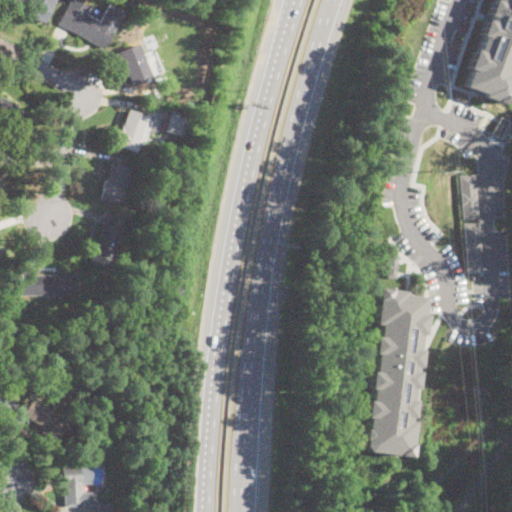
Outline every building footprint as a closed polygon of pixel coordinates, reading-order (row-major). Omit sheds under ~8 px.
[(54,0),(43,23),(19,12),(20,9),(11,5),(13,0),(54,0)] [(108,28),(98,47),(72,32),(71,32),(57,24),(71,0),(73,0),(88,9),(85,14),(108,28)] [(456,87),(486,0),(511,0),(511,77),(503,106),(456,87)] [(148,78),(132,86),(121,61),(138,54),(148,78)] [(0,98),(6,102),(5,104),(27,115),(20,131),(0,122),(0,98)] [(188,114),(180,137),(165,131),(173,108),(188,114)] [(134,153),(115,147),(128,110),(147,116),(134,153)] [(128,168),(120,203),(100,199),(103,178),(106,179),(110,163),(128,168)] [(458,176),(474,175),(476,220),(460,221),(458,176)] [(109,270),(90,264),(104,223),(123,230),(109,270)] [(142,227),(139,237),(128,234),(131,224),(142,227)] [(463,272),(478,271),(476,224),(460,225),(463,272)] [(395,278),(386,277),(388,255),(398,256),(395,278)] [(75,295),(33,295),(33,275),(75,275),(75,295)] [(355,456),(402,461),(419,301),(372,293),(355,456)] [(12,323),(9,333),(1,330),(3,321),(12,323)] [(48,356),(44,362),(39,359),(43,352),(48,356)] [(0,393),(12,402),(0,418),(0,393)] [(66,423),(55,442),(39,432),(42,427),(22,414),(31,400),(66,423)] [(79,464),(82,507),(67,507),(65,483),(62,483),(61,465),(79,464)] [(114,511),(97,511),(97,501),(114,501),(114,511)]
